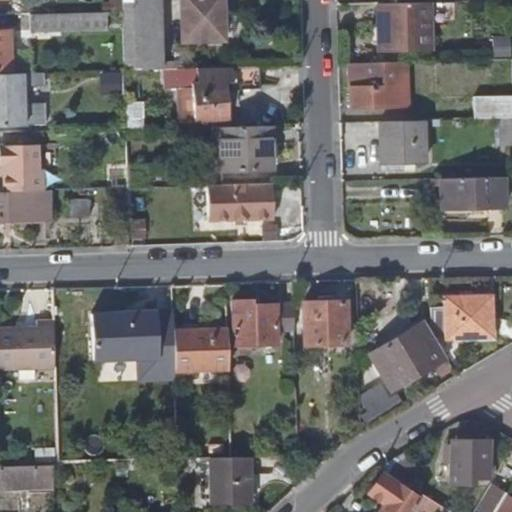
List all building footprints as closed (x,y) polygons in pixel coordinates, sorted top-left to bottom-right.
[(134,0),(137,69),(163,68),(160,0),(134,0)] [(208,0),(168,0),(170,41),(210,40),(208,0)] [(432,3),(385,4),(386,32),(379,32),(380,50),(433,48),(432,3)] [(81,12),(29,14),(29,31),(81,30),(81,12)] [(0,73),(13,73),(12,30),(0,30),(0,73)] [(406,61),(353,62),(354,107),(407,105),(406,61)] [(262,66),(200,67),(200,70),(179,71),(179,81),(174,81),(176,118),(226,117),(226,99),(229,99),(229,83),(236,83),(236,90),(262,89),(262,66)] [(27,70),(28,101),(50,100),(49,69),(27,70)] [(26,73),(13,73),(0,73),(0,126),(28,126),(26,73)] [(474,118),(511,117),(511,96),(474,98),(474,118)] [(126,102),(126,128),(143,128),(142,102),(126,102)] [(426,119),(383,120),(384,164),(427,163),(426,119)] [(222,171),(272,169),(271,126),(220,128),(222,171)] [(6,190),(45,189),(45,168),(41,168),(40,143),(0,144),(0,165),(6,165),(6,190)] [(505,176),(439,177),(440,207),(505,206),(505,176)] [(274,182),(209,184),(210,219),(275,216),(274,182)] [(48,189),(45,189),(6,190),(0,190),(0,220),(49,219),(48,189)] [(489,294),(443,295),(444,336),(488,335),(488,317),(490,317),(489,294)] [(344,300),(305,301),(305,341),(344,340),(344,300)] [(295,330),(295,303),(234,304),(235,351),(252,351),(253,343),(280,342),(280,331),(295,330)] [(174,332),(173,308),(92,312),(94,367),(135,367),(136,384),(174,383),(174,369),(174,332)] [(0,327),(0,368),(20,368),(20,378),(35,378),(35,368),(55,368),(54,321),(36,321),(36,326),(0,327)] [(445,357),(428,329),(423,322),(369,352),(389,388),(445,357)] [(174,332),(174,369),(228,368),(227,331),(174,332)] [(366,417),(363,419),(366,425),(398,405),(401,403),(397,396),(389,401),(386,396),(384,395),(365,407),(363,412),(366,417)] [(451,437),(451,476),(452,484),(466,484),(466,474),(494,474),(494,459),(488,459),(487,436),(451,437)] [(229,458),(208,459),(209,503),(253,502),(253,494),(247,494),(247,458),(229,458)] [(0,486),(53,485),(53,463),(0,464),(0,486)] [(422,491),(429,495),(437,483),(414,469),(406,481),(422,491)] [(440,511),(445,505),(429,495),(422,491),(421,493),(382,470),(375,480),(390,490),(384,500),(377,511),(410,511),(416,502),(433,511),(440,511)] [(369,491),(384,500),(390,490),(375,480),(369,491)] [(493,511),(507,490),(491,480),(471,511),(493,511)] [(511,511),(511,498),(507,495),(496,511),(511,511)]
